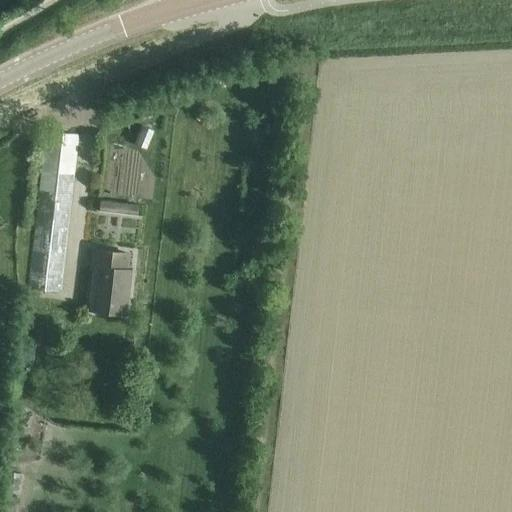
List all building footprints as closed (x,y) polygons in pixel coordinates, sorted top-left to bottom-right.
[(216,109),(228,109),(228,101),(216,101),(216,109)] [(140,125),(132,144),(145,149),(153,130),(140,125)] [(78,133),(47,130),(29,287),(60,291),(78,133)] [(135,216),(137,205),(100,200),(98,211),(135,216)] [(94,249),(92,266),(94,267),(89,310),(124,315),(130,271),(125,270),(128,253),(94,249)] [(19,307),(17,320),(30,322),(31,309),(20,308),(19,307)] [(4,472),(2,491),(19,493),(21,474),(4,472)] [(16,511),(18,497),(0,495),(0,511),(16,511)]
